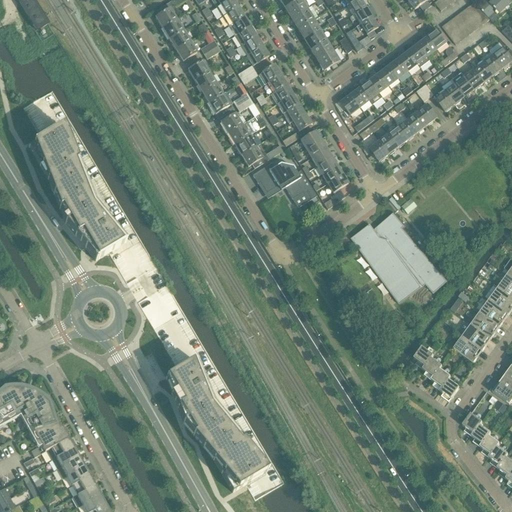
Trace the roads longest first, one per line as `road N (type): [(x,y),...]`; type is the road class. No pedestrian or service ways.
road 1 (secondary): [(419,511),(100,0)]
road 2 (residential): [(277,252),(121,0)]
road 3 (residential): [(129,510),(38,346)]
road 4 (residential): [(376,194),(511,86)]
road 5 (tertiary): [(136,384),(207,511)]
